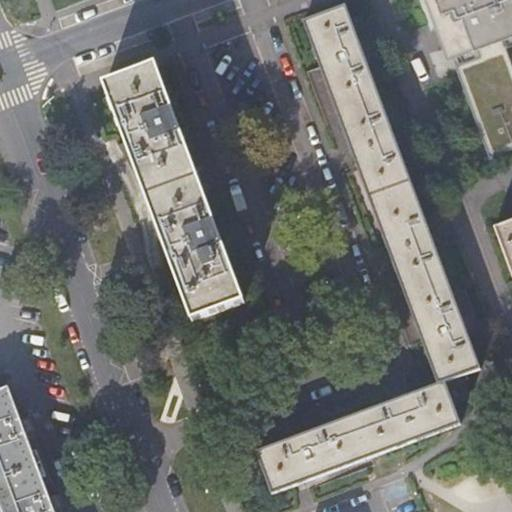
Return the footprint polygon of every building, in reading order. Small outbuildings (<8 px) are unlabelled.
[(511,0),(406,0),(467,165),(511,146),(511,0)] [(260,456),(276,499),(464,430),(456,408),(472,402),(465,380),(485,373),(353,9),(310,24),(442,389),(260,456)] [(189,321),(242,301),(156,71),(103,90),(189,321)] [(511,228),(502,232),(511,258),(511,228)] [(52,511),(50,504),(48,498),(23,428),(9,388),(0,391),(0,511),(52,511)]
